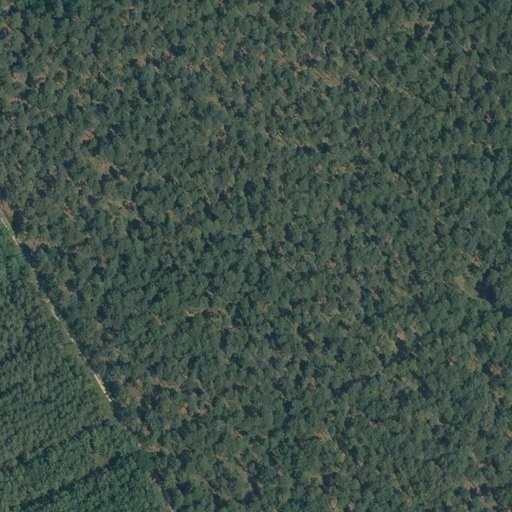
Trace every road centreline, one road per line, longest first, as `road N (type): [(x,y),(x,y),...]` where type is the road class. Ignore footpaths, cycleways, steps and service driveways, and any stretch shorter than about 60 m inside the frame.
road 1 (track): [(38,288),(511,187)]
road 2 (track): [(171,511),(0,223)]
